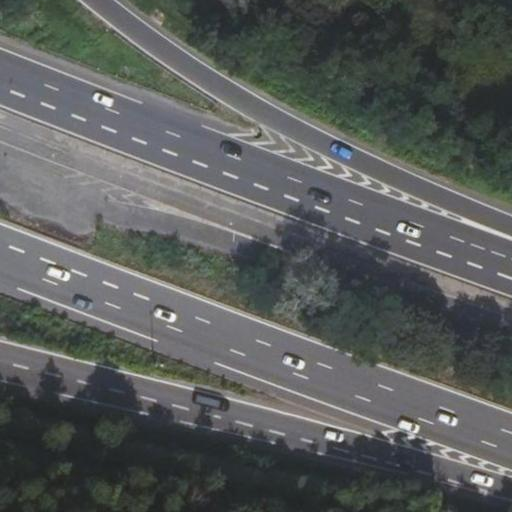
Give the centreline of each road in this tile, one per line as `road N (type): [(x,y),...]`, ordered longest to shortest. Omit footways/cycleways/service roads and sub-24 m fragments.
road 1 (motorway): [(511,266),(0,74)]
road 2 (motorway): [(0,253),(511,441)]
road 3 (motorway): [(0,354),(511,482)]
road 4 (motorway): [(511,230),(338,155),(167,56),(94,0)]
